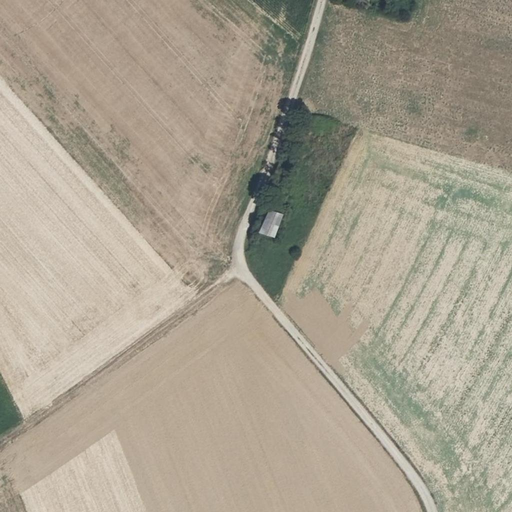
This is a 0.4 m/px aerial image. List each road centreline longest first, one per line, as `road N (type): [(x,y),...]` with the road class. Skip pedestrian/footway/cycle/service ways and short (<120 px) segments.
road 1 (unclassified): [(319,0),(237,263),(409,466),(434,511)]
road 2 (track): [(237,263),(0,441)]
